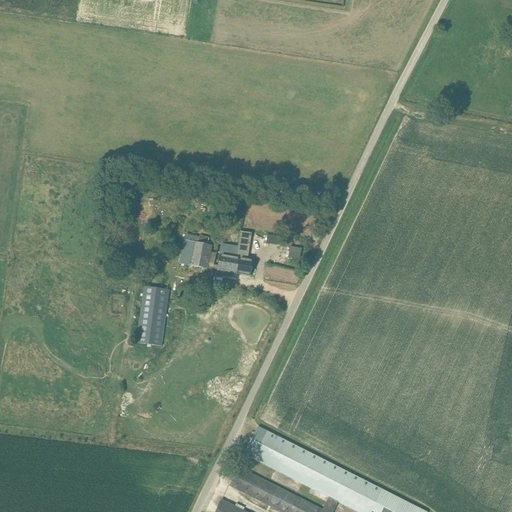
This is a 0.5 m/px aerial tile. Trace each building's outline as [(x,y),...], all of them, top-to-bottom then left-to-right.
[(122,220),(132,221),(135,185),(125,184),(122,220)] [(266,244),(283,246),(284,237),(261,234),(260,247),(266,247),(266,244)] [(185,235),(180,264),(216,270),(217,265),(214,265),(216,254),(210,253),(211,245),(208,244),(209,238),(200,236),(200,238),(185,235)] [(217,270),(234,273),(237,257),(236,257),(238,247),(222,244),(221,248),(217,270)] [(246,248),(238,247),(236,257),(237,257),(234,273),(251,276),(253,261),(244,260),(246,248)] [(136,344),(161,347),(169,290),(144,286),(136,344)] [(425,511),(258,427),(244,454),(329,497),(323,508),(242,469),(242,468),(240,467),(240,468),(238,467),(229,486),(238,490),(281,511),(247,511),(243,510),(244,507),(236,503),(234,506),(222,500),(215,511),(333,511),(338,502),(357,511),(425,511)]
